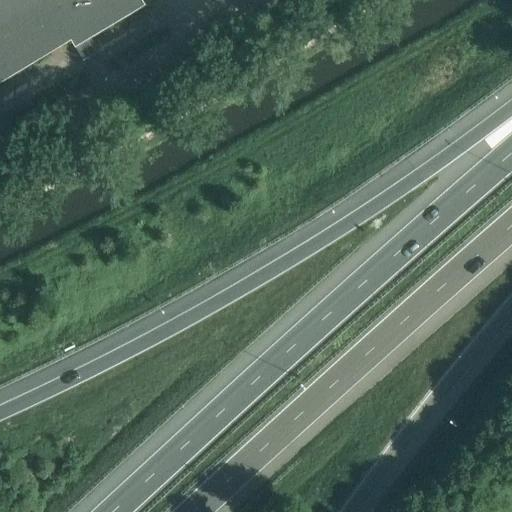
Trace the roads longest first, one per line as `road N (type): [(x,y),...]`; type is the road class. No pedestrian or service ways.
road 1 (motorway): [(511,110),(299,255),(0,412)]
road 2 (motorway): [(511,150),(113,511)]
road 3 (motorway): [(197,511),(511,224)]
road 4 (motorway): [(348,511),(511,309)]
